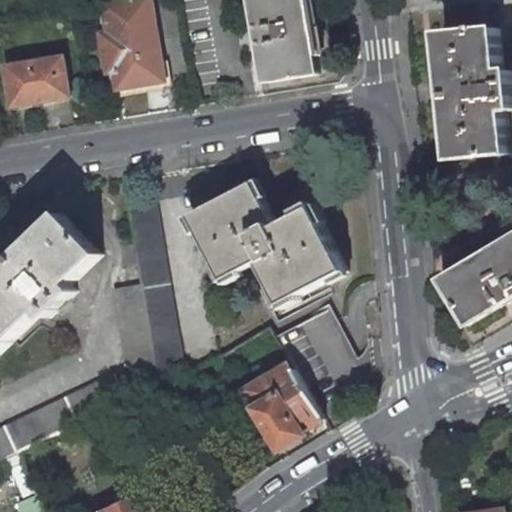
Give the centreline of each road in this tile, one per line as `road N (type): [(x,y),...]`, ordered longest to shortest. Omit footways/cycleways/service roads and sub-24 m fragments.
road 1 (unclassified): [(385,93),(0,161)]
road 2 (unclassified): [(420,407),(398,155),(385,93)]
road 3 (primary): [(420,407),(258,511)]
